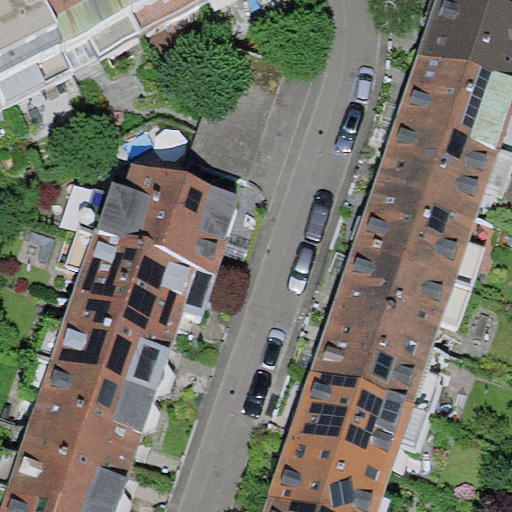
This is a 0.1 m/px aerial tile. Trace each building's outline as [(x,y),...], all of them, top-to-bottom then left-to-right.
[(72,76),(62,59),(31,0),(0,0),(0,104),(4,112),(72,76)] [(138,42),(129,24),(116,0),(31,0),(62,59),(89,44),(98,62),(138,42)] [(205,7),(200,0),(116,0),(129,24),(156,10),(165,28),(205,7)] [(428,57),(424,68),(511,97),(511,23),(445,1),(444,5),(431,9),(424,30),(432,40),(430,45),(432,45),(428,57)] [(227,50),(217,79),(275,98),(285,68),(226,49),(227,50)] [(402,126),(401,130),(494,161),(495,160),(507,124),(511,107),(511,97),(424,68),(421,79),(417,89),(415,89),(413,95),(409,96),(399,123),(402,126)] [(216,78),(207,107),(265,127),(275,98),(217,79),(216,78)] [(265,127),(207,107),(197,135),(255,155),(265,127)] [(493,163),(494,161),(401,130),(400,132),(396,133),(386,161),(390,164),(388,170),(390,171),(386,182),(382,193),(473,224),(481,199),(493,163)] [(245,185),(255,155),(197,135),(187,165),(245,185)] [(79,238),(99,244),(212,283),(219,261),(236,213),(135,179),(126,207),(113,203),(93,196),(79,238)] [(464,250),(473,224),(382,193),(379,204),(375,216),(372,215),(371,219),(358,223),(351,244),(359,255),(357,259),(450,290),(451,290),(469,297),(470,295),(483,256),(464,250)] [(98,246),(77,308),(171,340),(177,323),(180,315),(199,322),(212,283),(99,244),(98,246)] [(343,310),(338,322),(429,353),(437,329),(450,292),(451,290),(450,290),(357,259),(344,299),(346,300),(343,310)] [(167,353),(171,340),(77,308),(56,372),(153,405),(167,366),(163,365),(167,353)] [(329,344),(315,384),(408,415),(408,414),(421,378),(429,353),(338,322),(335,332),(331,344),(329,344)] [(56,372),(34,436),(128,468),(134,450),(136,444),(140,445),(153,405),(56,372)] [(301,433),(296,447),(387,478),(395,454),(407,417),(408,416),(408,415),(315,384),(301,424),(304,425),(301,433)] [(123,483),(128,468),(34,436),(12,500),(47,511),(117,511),(123,494),(120,493),(123,483)] [(378,502),(387,478),(296,447),(293,457),(289,469),(286,468),(273,509),(280,511),(396,511),(398,509),(378,502)] [(47,511),(12,500),(8,511),(47,511)]
